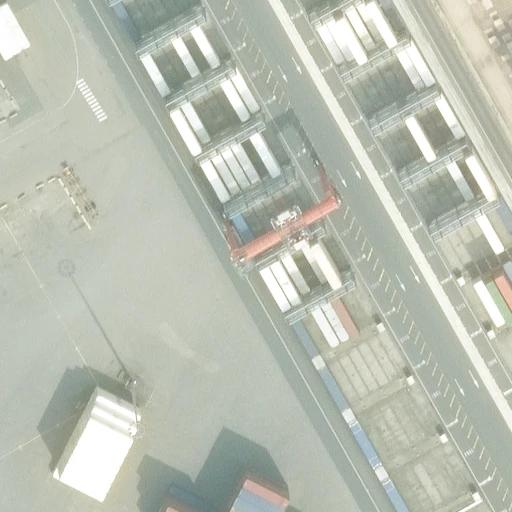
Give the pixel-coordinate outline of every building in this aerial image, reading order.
[(138,44),(182,22),(170,0),(137,0),(121,9),(138,44)] [(358,0),(338,42),(373,59),(395,14),(365,0),(358,0)] [(382,61),(427,81),(452,24),(408,4),(382,61)] [(460,150),(424,223),(469,245),(505,172),(460,150)] [(511,269),(511,176),(475,252),(511,269)] [(394,290),(366,364),(402,377),(407,363),(418,367),(440,307),(394,290)] [(292,363),(327,380),(331,371),(345,378),(359,352),(311,327),(292,363)] [(62,366),(72,384),(114,359),(104,342),(62,366)] [(138,409),(147,390),(104,369),(95,388),(138,409)] [(18,397),(0,404),(0,435),(16,429),(11,416),(23,411),(18,397)] [(239,454),(249,425),(205,409),(195,437),(239,454)] [(474,451),(486,455),(495,432),(483,428),(474,451)] [(255,444),(239,480),(312,511),(318,511),(321,506),(332,511),(346,479),(304,460),(303,465),(255,444)]
